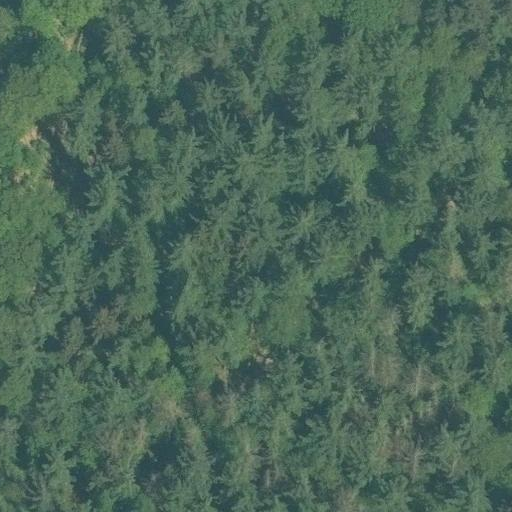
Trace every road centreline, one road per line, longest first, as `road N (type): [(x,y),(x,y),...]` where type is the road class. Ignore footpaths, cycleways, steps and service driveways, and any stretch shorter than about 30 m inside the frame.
road 1 (track): [(105,0),(0,445)]
road 2 (track): [(511,159),(462,112),(388,66),(255,0)]
road 3 (track): [(493,511),(511,373)]
